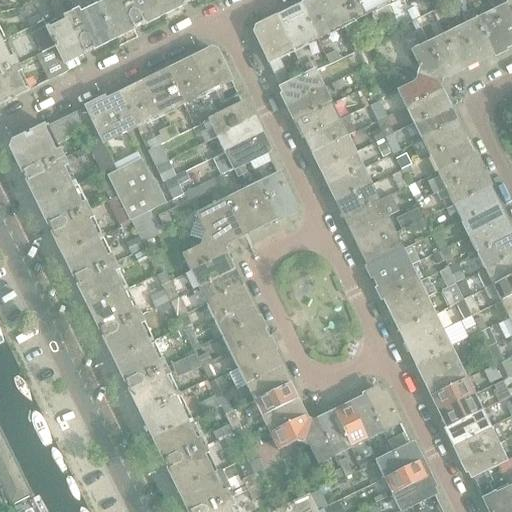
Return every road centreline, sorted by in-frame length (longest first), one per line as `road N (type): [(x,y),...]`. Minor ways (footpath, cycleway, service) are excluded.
road 1 (tertiary): [(144,511),(0,215)]
road 2 (residential): [(316,209),(241,247),(305,381),(380,347)]
road 3 (residential): [(220,18),(0,124)]
road 4 (residential): [(316,209),(220,18)]
road 5 (residential): [(459,511),(380,347)]
road 6 (residential): [(380,347),(316,209)]
road 7 (residential): [(511,79),(482,93),(475,111),(511,192)]
